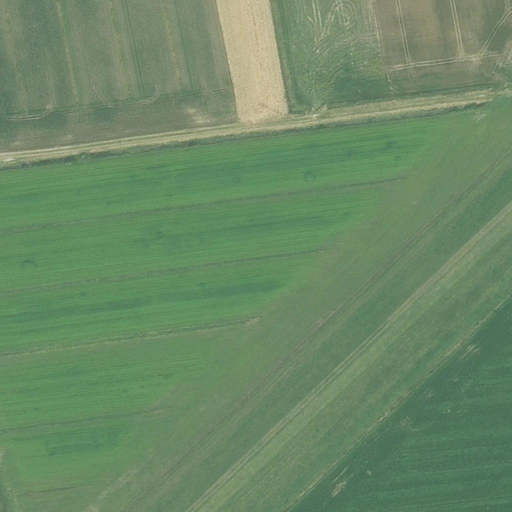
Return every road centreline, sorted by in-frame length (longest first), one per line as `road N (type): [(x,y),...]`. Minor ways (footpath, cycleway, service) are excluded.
road 1 (track): [(0,160),(492,95)]
road 2 (track): [(189,511),(511,205)]
